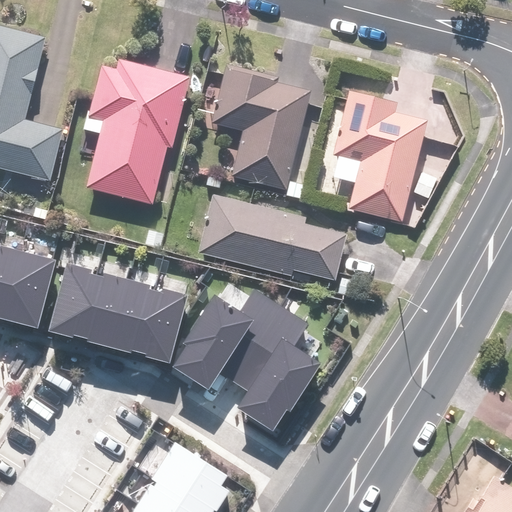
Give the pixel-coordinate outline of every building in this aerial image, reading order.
[(47,39),(0,26),(0,173),(46,185),(59,135),(24,126),(47,39)] [(186,80),(117,64),(115,73),(98,69),(83,133),(100,137),(87,192),(151,207),(165,146),(170,147),(186,80)] [(301,186),(289,183),(310,96),(270,86),(272,81),(224,70),(210,127),(241,135),(230,180),(286,194),(284,199),(297,203),(301,186)] [(393,106),(341,95),(333,136),(338,137),(333,162),(358,167),(348,215),(401,226),(422,118),(392,112),(393,106)] [(302,218),(210,198),(197,259),(290,279),(291,272),(332,281),(342,236),(300,227),(302,218)] [(0,239),(0,306),(23,312),(38,249),(0,239)] [(52,259),(36,322),(153,351),(169,288),(52,259)] [(226,318),(196,299),(156,359),(192,382),(204,364),(225,378),(217,390),(253,414),(295,352),(268,334),(278,318),(242,294),(226,318)] [(153,425),(98,511),(178,511),(211,460),(153,425)] [(511,511),(511,491),(490,477),(473,502),(469,499),(460,511),(511,511)]
